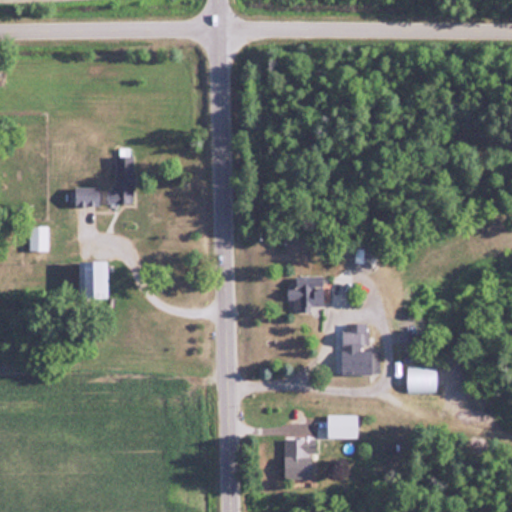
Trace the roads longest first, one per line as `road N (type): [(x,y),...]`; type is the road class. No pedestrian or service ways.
road 1 (residential): [(230,511),(220,0)]
road 2 (residential): [(0,41),(511,38)]
